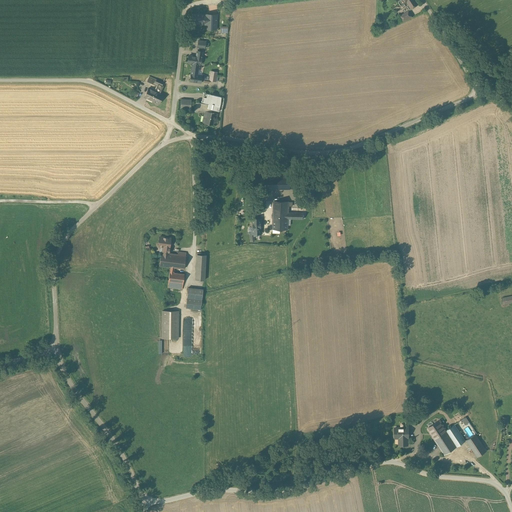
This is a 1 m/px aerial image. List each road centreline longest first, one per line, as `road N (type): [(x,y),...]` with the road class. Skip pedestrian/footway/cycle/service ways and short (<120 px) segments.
road 1 (unclassified): [(511,507),(492,482),(390,462),(263,491),(145,500)]
road 2 (unclassified): [(193,136),(325,152),(478,94)]
road 3 (residential): [(165,141),(58,250),(56,348)]
road 4 (unclassified): [(0,80),(91,81),(171,124)]
road 5 (residential): [(56,348),(145,500)]
road 6 (track): [(183,0),(171,124)]
